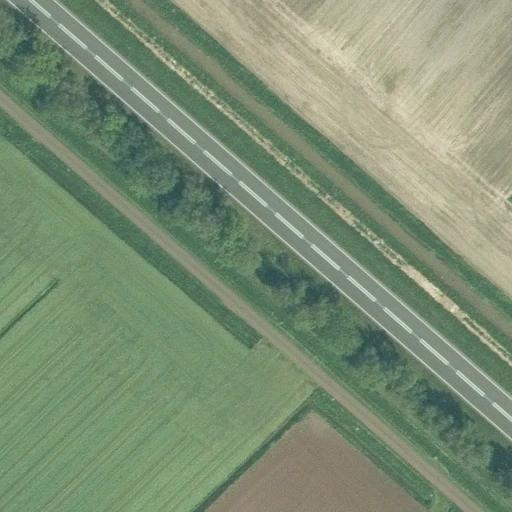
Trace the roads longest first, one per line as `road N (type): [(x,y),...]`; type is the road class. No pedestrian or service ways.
road 1 (trunk): [(511,420),(30,0)]
road 2 (unclassified): [(474,511),(0,98)]
